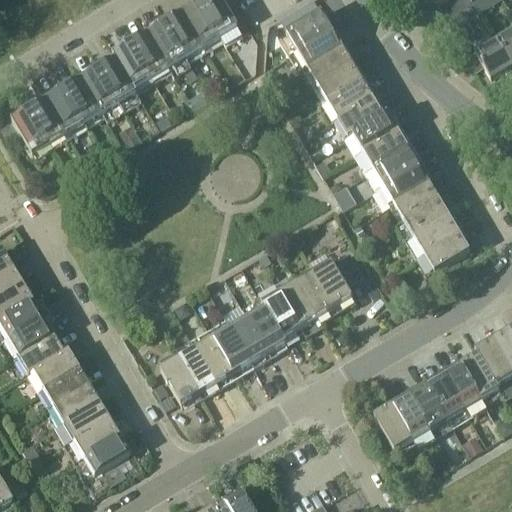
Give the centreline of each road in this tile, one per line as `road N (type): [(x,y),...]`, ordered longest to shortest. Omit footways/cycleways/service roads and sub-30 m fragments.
road 1 (residential): [(183,479),(28,217)]
road 2 (residential): [(319,399),(465,308),(511,264)]
road 3 (residential): [(511,146),(415,68),(366,0)]
road 4 (residential): [(0,81),(137,0)]
road 5 (residential): [(183,479),(319,399)]
road 6 (unclassified): [(387,511),(319,399)]
